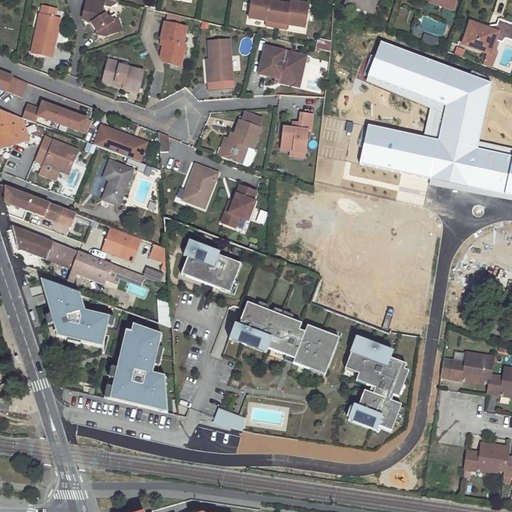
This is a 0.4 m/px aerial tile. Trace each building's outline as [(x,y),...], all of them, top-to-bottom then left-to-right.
[(109,19),(104,9),(104,8),(106,0),(87,0),(87,5),(92,6),(88,23),(93,23),(98,32),(97,35),(108,38),(122,32),(117,20),(113,22),(111,18),(109,19)] [(251,0),(248,19),(266,22),(265,26),(275,27),(280,0),(251,0)] [(286,25),(304,28),(308,5),(298,4),(290,2),(290,0),(280,0),(275,27),(286,29),(286,25)] [(376,0),(348,0),(347,4),(372,13),(376,0)] [(431,0),(431,2),(452,10),(455,0),(431,0)] [(87,5),(84,19),(88,23),(92,6),(87,5)] [(58,12),(42,9),(41,15),(57,18),(58,12)] [(53,58),(61,18),(57,18),(41,15),(40,14),(33,53),(53,58)] [(183,45),(187,28),(165,24),(162,40),(165,41),(161,60),(163,63),(170,65),(171,61),(182,63),(185,45),(183,45)] [(471,24),(463,45),(466,46),(472,27),(486,33),(487,30),(471,24)] [(472,27),(466,46),(490,55),(497,34),(487,30),(486,33),(472,27)] [(424,36),(422,43),(433,47),(436,40),(424,36)] [(208,41),(210,58),(211,74),(208,74),(209,83),(233,80),(229,39),(208,41)] [(317,39),(316,49),(330,51),(331,41),(317,39)] [(511,147),(481,141),(491,82),(381,41),(365,81),(429,108),(423,135),(368,123),(359,164),(430,178),(429,185),(511,200),(511,147)] [(275,77),(292,81),(292,80),(300,82),(306,56),(265,47),(258,73),(275,77)] [(120,64),(107,61),(103,81),(115,84),(116,82),(125,84),(124,89),(139,92),(143,72),(119,67),(120,64)] [(0,89),(23,98),(29,83),(0,72),(0,89)] [(274,81),(299,87),(300,82),(292,80),(292,81),(275,77),(274,81)] [(0,149),(13,145),(13,144),(28,140),(22,118),(25,111),(0,102),(0,149)] [(25,111),(22,118),(48,128),(53,116),(27,106),(25,111)] [(303,153),(306,131),(311,131),(313,116),(300,114),(299,124),(298,130),(291,129),(282,128),(280,150),(288,151),(303,153)] [(240,121),(235,135),(231,133),(229,140),(225,139),(222,147),(228,150),(224,158),(237,163),(240,155),(245,154),(247,147),(253,149),(260,128),(240,121)] [(140,163),(147,143),(102,126),(95,146),(140,163)] [(159,133),(160,153),(169,152),(168,137),(159,133)] [(34,161),(44,165),(60,171),(67,175),(78,151),(45,137),(34,161)] [(224,158),(228,150),(222,147),(219,156),(224,158)] [(333,227),(355,165),(336,159),(314,221),(333,227)] [(129,181),(133,171),(110,162),(106,172),(129,181)] [(44,165),(40,174),(56,181),(60,171),(44,165)] [(189,190),(185,201),(205,209),(218,175),(196,166),(188,189),(189,190)] [(345,254),(389,269),(402,230),(364,216),(379,172),(365,167),(339,240),(349,244),(345,254)] [(129,181),(106,172),(103,178),(111,181),(103,199),(120,206),(129,181)] [(5,200),(5,202),(70,227),(75,214),(0,186),(4,199),(5,200)] [(226,212),(221,223),(235,228),(239,218),(248,221),(255,202),(253,201),(256,192),(240,186),(236,195),(239,196),(236,203),(233,203),(233,204),(229,213),(226,212)] [(90,195),(100,196),(101,189),(92,187),(90,195)] [(143,276),(102,260),(102,261),(53,243),(53,244),(25,233),(26,232),(12,227),(19,250),(72,270),(67,281),(73,283),(78,272),(85,275),(89,276),(105,282),(107,277),(110,271),(119,275),(141,283),(143,276)] [(112,227),(103,251),(125,259),(134,236),(112,227)] [(183,256),(187,257),(193,243),(188,241),(183,256)] [(213,287),(229,293),(241,264),(222,257),(223,254),(193,243),(187,257),(186,260),(190,262),(185,276),(206,284),(209,276),(216,279),(213,287)] [(155,244),(149,258),(167,265),(166,248),(155,244)] [(291,263),(296,251),(281,246),(277,258),(291,263)] [(160,282),(164,273),(146,267),(143,276),(160,282)] [(117,281),(119,275),(110,271),(107,277),(117,281)] [(206,284),(213,287),(216,279),(209,276),(206,284)] [(310,304),(389,332),(398,306),(319,278),(310,304)] [(81,302),(78,294),(40,280),(39,280),(49,315),(52,324),(56,336),(67,339),(79,342),(101,347),(106,326),(109,317),(84,311),(80,312),(77,304),(81,302)] [(172,327),(170,306),(160,301),(162,323),(172,327)] [(301,324),(246,303),(238,325),(234,324),(230,335),(267,349),(294,359),(293,364),(309,370),(311,366),(326,372),(339,339),(307,326),(305,332),(299,330),(301,324)] [(109,400),(153,410),(155,405),(166,407),(165,387),(159,385),(161,376),(152,374),(154,365),(158,347),(161,335),(132,325),(130,332),(125,331),(121,345),(127,346),(125,355),(119,354),(116,368),(113,379),(111,387),(109,400)] [(266,353),(267,349),(230,335),(228,339),(266,353)] [(393,352),(356,338),(350,353),(351,354),(347,365),(360,371),(359,374),(358,377),(368,381),(366,385),(371,387),(375,389),(373,395),(369,393),(364,391),(358,407),(352,422),(377,432),(379,427),(392,432),(402,406),(391,401),(393,396),(395,396),(405,370),(407,365),(391,359),(393,352)] [(158,347),(154,365),(158,366),(163,349),(158,347)] [(443,360),(441,379),(457,381),(458,374),(462,375),(462,378),(483,380),(489,381),(490,376),(493,357),(466,354),(465,363),(443,360)] [(347,365),(345,369),(359,374),(360,371),(347,365)] [(309,370),(325,376),(326,372),(311,366),(309,370)] [(489,381),(488,394),(495,395),(496,388),(501,389),(501,392),(511,393),(511,369),(504,368),(503,377),(490,376),(489,381)] [(395,396),(399,398),(409,372),(405,370),(395,396)] [(458,374),(457,381),(483,384),(483,380),(462,378),(462,375),(458,374)] [(358,377),(356,381),(366,385),(368,381),(358,377)] [(103,398),(108,399),(111,387),(106,386),(103,398)] [(496,388),(495,395),(511,397),(511,393),(501,392),(501,389),(496,388)] [(155,405),(153,410),(167,414),(166,407),(155,405)] [(348,420),(352,422),(358,407),(354,405),(348,420)] [(215,425),(225,428),(231,414),(218,409),(214,420),(217,421),(215,425)] [(225,428),(231,429),(235,418),(236,416),(231,414),(225,428)] [(235,418),(231,429),(242,431),(243,421),(235,418)] [(480,455),(475,455),(475,453),(467,452),(464,470),(472,471),(473,465),(478,465),(478,468),(498,471),(505,472),(507,458),(508,448),(481,444),(480,455)] [(498,471),(478,468),(478,465),(473,465),(472,471),(497,475),(498,471)]
